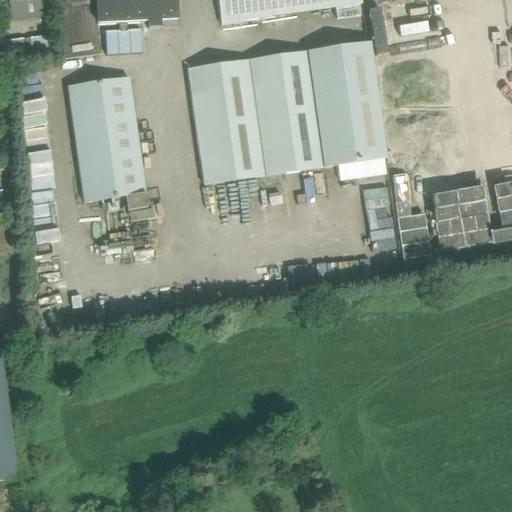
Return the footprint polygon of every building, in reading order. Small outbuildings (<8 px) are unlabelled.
[(22,0),(9,1),(11,22),(51,17),(49,0),(22,0)] [(53,0),(64,62),(101,56),(96,26),(147,23),(148,29),(177,28),(175,0),(53,0)] [(218,0),(222,24),(279,16),(336,7),(337,20),(361,16),(359,4),(361,4),(360,0),(381,0),(381,1),(386,0),(218,0)] [(127,33),(126,25),(118,25),(119,33),(105,34),(107,57),(141,55),(140,32),(127,33)] [(54,37),(29,39),(31,59),(56,56),(54,37)] [(24,40),(5,43),(7,62),(26,60),(31,59),(29,39),(24,40)] [(188,71),(205,187),(386,160),(369,44),(188,71)] [(129,212),(148,209),(129,80),(68,89),(85,204),(127,198),(129,212)] [(0,110),(10,104),(4,94),(0,96),(0,110)] [(439,107),(390,114),(397,160),(455,152),(451,121),(441,123),(439,107)] [(62,209),(59,185),(36,189),(39,212),(62,209)] [(394,239),(393,188),(371,189),(372,240),(394,239)] [(438,211),(445,253),(501,243),(494,201),(438,211)] [(424,247),(432,247),(431,221),(410,221),(410,240),(423,240),(424,247)] [(24,333),(8,335),(10,349),(26,346),(24,333)] [(0,482),(18,480),(2,362),(0,361),(0,482)]
